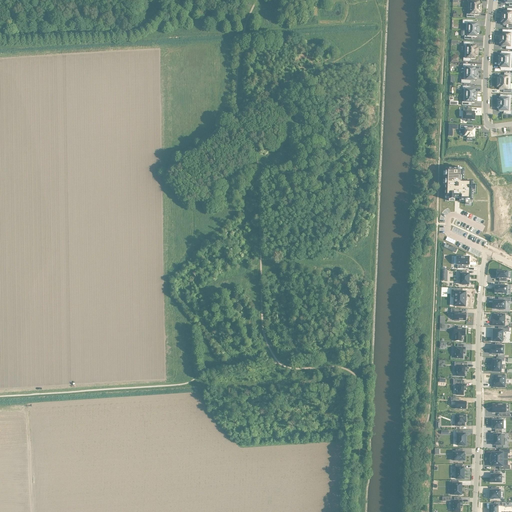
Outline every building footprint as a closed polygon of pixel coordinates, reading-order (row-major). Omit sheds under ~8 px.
[(468,2),(468,8),(481,9),(481,5),(479,5),(480,2),(475,2),(474,0),(467,0),(467,2),(468,2)] [(481,9),(468,8),(468,15),(467,15),(467,18),(474,18),(474,15),(479,15),(479,12),(481,12),(481,9)] [(501,18),(511,18),(511,9),(507,9),(507,12),(503,12),(503,14),(502,14),(501,18)] [(511,18),(501,18),(501,22),(503,22),(503,25),(507,25),(507,28),(511,28),(511,18)] [(466,24),(466,30),(479,31),(479,28),(479,27),(477,27),(477,24),(474,24),(474,21),(463,20),(463,24),(466,24)] [(479,31),(466,30),(466,36),(465,36),(465,39),(472,40),(472,37),(477,37),(477,34),(479,34),(479,33),(479,31)] [(500,40),(511,40),(511,30),(506,30),(506,33),(502,33),(502,36),(500,36),(500,40)] [(511,40),(500,40),(500,44),(501,44),(501,46),(506,47),(506,50),(511,49),(511,40)] [(465,52),(478,52),(478,50),(478,49),(476,49),(476,46),(472,46),(473,43),(464,42),(464,46),(465,46),(465,52)] [(478,55),(478,52),(465,52),(464,58),(463,58),(463,61),(471,62),(471,59),(476,59),(476,56),(477,56),(478,55)] [(499,57),(499,61),(511,62),(511,55),(511,52),(504,52),(504,55),(501,55),(500,57),(499,57)] [(511,62),(499,61),(498,66),(500,66),(500,68),(505,68),(505,71),(511,71),(511,68),(511,62)] [(464,74),(477,74),(477,70),(475,70),(475,68),(471,68),(471,65),(463,64),(463,67),(464,68),(464,74)] [(477,79),(477,74),(464,74),(464,80),(462,80),(461,83),(471,84),(471,81),(475,81),(475,79),(477,79)] [(498,79),(498,83),(511,83),(511,77),(511,74),(504,74),(504,77),(500,76),(500,79),(498,79)] [(511,83),(498,83),(497,87),(499,87),(499,90),(504,90),(504,93),(511,93),(511,90),(510,90),(511,83)] [(464,90),(463,96),(476,96),(477,93),(475,93),(475,90),(470,90),(470,87),(463,86),(463,90),(464,90)] [(498,100),(498,105),(511,105),(511,99),(511,95),(505,95),(504,98),(500,98),(500,100),(498,100)] [(476,96),(463,96),(463,102),(462,102),(462,105),(472,106),(472,103),(474,103),(474,100),(476,100),(476,96)] [(502,111),(504,111),(504,114),(511,115),(511,112),(510,111),(511,105),(498,105),(497,109),(499,109),(499,111),(500,111),(502,111)] [(463,108),(463,112),(464,112),(464,120),(467,120),(467,121),(471,122),(471,120),(475,120),(475,115),(474,115),(474,113),(472,112),(472,108),(463,108)] [(449,125),(448,136),(453,137),(453,129),(458,130),(458,125),(449,125)] [(460,125),(460,129),(463,129),(463,136),(467,136),(467,143),(472,143),(472,137),(475,137),(475,129),(473,129),(473,126),(460,125)] [(446,170),(445,198),(457,199),(460,199),(459,202),(473,202),(473,182),(464,182),(464,171),(446,170)] [(457,257),(457,265),(458,265),(458,269),(465,269),(465,265),(468,265),(469,265),(469,258),(465,257),(465,256),(461,256),(461,257),(457,257)] [(460,271),(460,275),(461,275),(461,284),(469,285),(469,275),(466,275),(466,271),(460,271)] [(497,272),(497,276),(497,278),(499,278),(499,281),(507,282),(507,278),(507,279),(508,272),(497,272)] [(496,289),(495,293),(507,294),(507,287),(505,287),(505,283),(499,283),(499,286),(496,286),(496,289)] [(452,289),(452,292),(455,293),(454,306),(465,307),(465,301),(466,298),(465,298),(466,293),(459,292),(459,289),(452,289)] [(494,304),(494,309),(500,309),(500,310),(504,310),(504,309),(505,309),(505,302),(510,302),(510,298),(499,298),(499,301),(495,301),(495,304),(494,304)] [(451,309),(451,313),(455,313),(454,320),(455,320),(455,321),(459,321),(459,320),(466,321),(466,317),(467,317),(467,314),(466,314),(466,313),(457,312),(458,309),(451,309)] [(493,319),(492,326),(504,326),(505,315),(494,315),(494,319),(493,319)] [(493,331),(493,342),(502,342),(503,332),(509,332),(509,328),(498,327),(498,331),(493,331)] [(454,328),(454,336),(455,336),(455,341),(461,341),(461,336),(465,336),(465,329),(461,329),(458,328),(454,328)] [(492,349),(492,354),(493,354),(493,355),(497,355),(497,354),(503,354),(504,347),(501,347),(502,344),(495,343),(495,347),(493,346),(493,349),(492,349)] [(455,348),(455,358),(463,359),(463,354),(465,354),(465,348),(464,348),(464,345),(458,345),(458,348),(455,348)] [(493,361),(493,372),(501,372),(501,362),(504,362),(504,358),(497,358),(497,361),(493,361)] [(455,362),(455,366),(457,366),(457,376),(465,376),(465,372),(467,372),(467,366),(465,366),(465,363),(455,362)] [(493,380),(493,387),(505,387),(505,376),(494,376),(494,380),(493,380)] [(454,380),(454,385),(457,385),(457,395),(464,395),(464,391),(465,391),(466,385),(464,385),(464,381),(454,380)] [(451,398),(451,402),(456,402),(456,409),(466,409),(466,406),(467,407),(467,403),(466,403),(466,402),(459,402),(459,398),(451,398)] [(505,404),(493,405),(493,413),(499,413),(502,413),(502,416),(510,416),(510,412),(509,412),(505,412),(505,404)] [(455,416),(455,426),(464,426),(464,422),(466,422),(466,416),(455,416)] [(493,421),(493,426),(493,429),(495,429),(495,432),(501,432),(501,429),(503,429),(503,421),(493,421)] [(457,431),(457,435),(458,435),(458,445),(465,445),(465,434),(463,434),(463,431),(457,431)] [(454,453),(454,461),(465,461),(465,456),(464,456),(464,453),(462,453),(462,450),(456,450),(456,453),(454,453)] [(491,457),(491,460),(508,460),(508,454),(510,454),(510,450),(499,450),(499,453),(492,453),(492,457),(491,457)] [(491,460),(491,463),(492,463),(492,466),(499,466),(499,470),(510,470),(510,466),(508,466),(508,460),(491,460)] [(462,465),(455,465),(455,469),(456,469),(457,479),(464,479),(464,468),(462,468),(462,465)] [(491,478),(491,483),(502,483),(502,475),(501,475),(501,472),(494,472),(494,475),(492,475),(492,478),(491,478)] [(459,481),(450,481),(450,485),(453,485),(453,495),(461,495),(461,484),(459,484),(459,481)] [(490,494),(490,499),(500,499),(500,491),(499,491),(499,488),(491,488),(491,491),(490,491),(490,494)] [(452,501),(452,511),(460,511),(460,507),(462,507),(462,501),(461,501),(461,498),(455,498),(455,501),(452,501)] [(490,506),(489,511),(497,511),(498,506),(502,506),(502,503),(494,503),(494,506),(490,506)]
